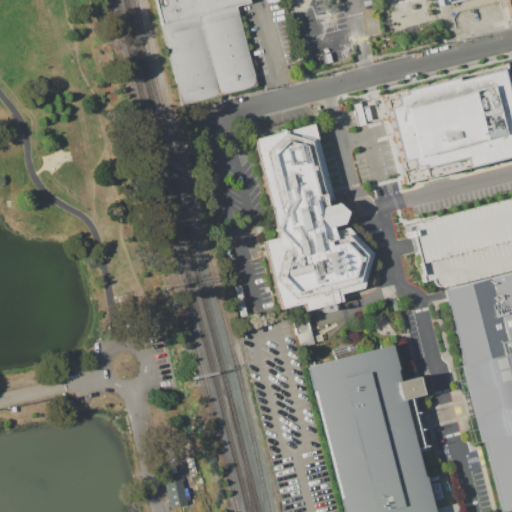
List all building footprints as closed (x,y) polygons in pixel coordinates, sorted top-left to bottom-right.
[(160,25),(153,0),(247,0),(248,2),(235,6),(198,15),(160,25)] [(511,14),(511,0),(435,0),(436,4),(456,0),(504,0),(508,15),(511,14)] [(198,15),(235,6),(256,86),(218,95),(198,15)] [(218,95),(181,105),(160,25),(198,15),(218,95)] [(382,96),(405,183),(511,154),(511,106),(501,65),(382,96)] [(251,141),(277,239),(261,243),(279,311),(302,306),(304,312),(342,303),(339,295),(362,289),(373,256),(345,229),(347,213),(332,202),(313,127),(251,141)] [(511,268),(442,287),(435,286),(432,282),(430,278),(421,280),(409,236),(406,237),(405,232),(410,231),(409,224),(511,196),(511,268)] [(497,511),(511,511),(511,275),(444,293),(497,511)] [(293,323),(306,320),(310,337),(320,335),(321,340),(312,342),(312,344),(299,347),(293,323)] [(303,369),(338,511),(432,511),(404,398),(418,394),(414,376),(401,380),(393,347),(303,369)] [(186,504),(180,480),(163,484),(169,508),(186,504)] [(456,502),(458,511),(432,511),(432,508),(456,502)]
